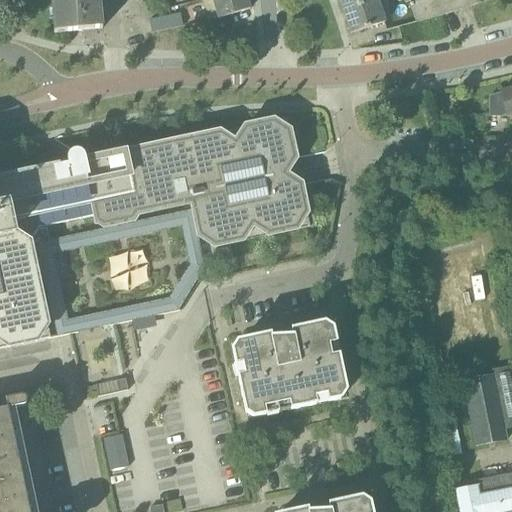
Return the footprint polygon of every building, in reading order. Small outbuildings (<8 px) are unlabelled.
[(51,0),(55,34),(102,30),(100,5),(95,5),(94,0),(51,0)] [(211,0),(218,20),(249,10),(247,2),(249,2),(248,0),(211,0)] [(377,0),(376,0),(339,0),(343,11),(377,0)] [(384,23),(377,0),(343,11),(351,34),(384,23)] [(412,4),(409,5),(415,23),(440,17),(441,16),(452,13),(452,12),(447,0),(423,0),(422,0),(412,4)] [(455,0),(459,10),(459,11),(471,7),(481,3),(480,0),(455,0)] [(182,27),(179,15),(148,21),(151,34),(182,27)] [(511,119),(511,88),(500,91),(501,95),(489,98),(489,117),(500,117),(506,116),(510,115),(511,120),(511,119)] [(0,350),(50,339),(51,339),(50,338),(34,257),(34,256),(31,245),(43,252),(44,253),(54,237),(53,237),(42,228),(52,226),(53,226),(95,217),(97,225),(98,224),(104,228),(132,222),(134,222),(138,216),(184,206),(192,204),(194,216),(199,237),(199,238),(215,248),(243,242),(244,240),(253,226),(267,235),(268,236),(297,230),(298,229),(306,216),(307,214),(301,187),(301,186),(300,185),(285,174),(295,161),(296,160),(296,159),(290,132),(288,131),(275,123),(274,122),(266,123),(245,128),(220,133),(83,163),(82,160),(81,158),(79,156),(77,155),(74,156),(72,158),(71,160),(71,161),(71,163),(71,165),(1,180),(0,180),(0,350)] [(132,321),(135,331),(147,329),(145,318),(132,321)] [(345,393),(338,357),(331,324),(291,333),(293,340),(279,340),(278,349),(274,348),(271,337),(231,345),(246,414),(254,419),(340,400),(345,393)] [(511,367),(492,371),(493,376),(464,382),(477,447),(507,441),(505,430),(511,428),(511,367)] [(125,380),(116,382),(118,393),(128,391),(125,380)] [(7,410),(0,411),(0,511),(29,511),(29,509),(25,491),(25,489),(21,471),(21,469),(17,451),(16,450),(12,431),(12,430),(8,411),(7,411),(23,407),(24,407),(25,406),(26,405),(26,404),(27,403),(27,402),(27,401),(26,400),(25,399),(25,398),(23,397),(22,397),(21,397),(5,400),(6,402),(7,410)] [(109,470),(128,466),(129,466),(122,436),(103,440),(109,470)] [(511,511),(511,475),(475,482),(476,488),(456,492),(459,511),(511,511)] [(307,511),(304,511),(370,511),(368,498),(328,507),(329,511),(308,511),(307,511)]
